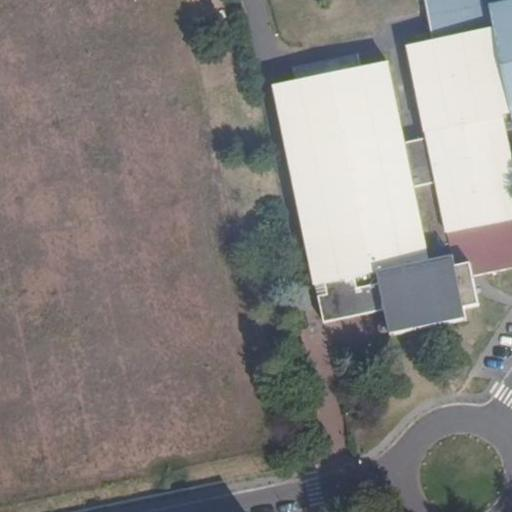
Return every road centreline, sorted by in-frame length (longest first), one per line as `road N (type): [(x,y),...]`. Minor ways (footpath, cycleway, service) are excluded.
road 1 (unclassified): [(395,489),(340,491),(239,511)]
road 2 (unclassified): [(511,440),(493,421),(463,415),(437,418),(404,446)]
